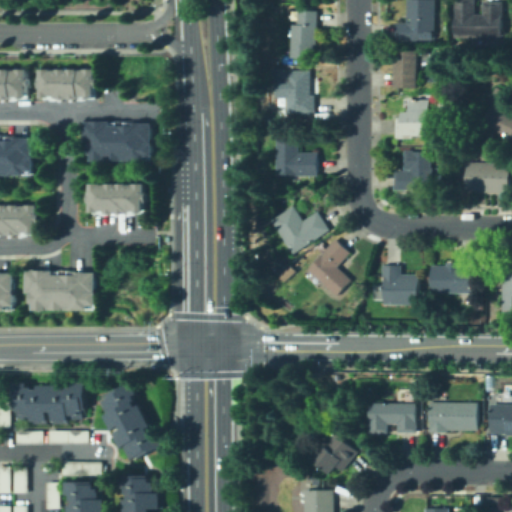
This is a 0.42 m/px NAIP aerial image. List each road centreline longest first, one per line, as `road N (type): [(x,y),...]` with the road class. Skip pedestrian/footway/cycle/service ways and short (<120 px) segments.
road 1 (residential): [(359,0),(360,189),(370,214),(389,224),(511,227)]
road 2 (primary): [(204,89),(210,345)]
road 3 (tertiary): [(210,345),(0,346)]
road 4 (primary): [(210,345),(210,511)]
road 5 (residential): [(511,474),(393,477),(375,496),(375,511)]
road 6 (secondary): [(494,348),(337,347)]
road 7 (residential): [(147,32),(0,32)]
road 8 (secondary): [(337,347),(210,345)]
